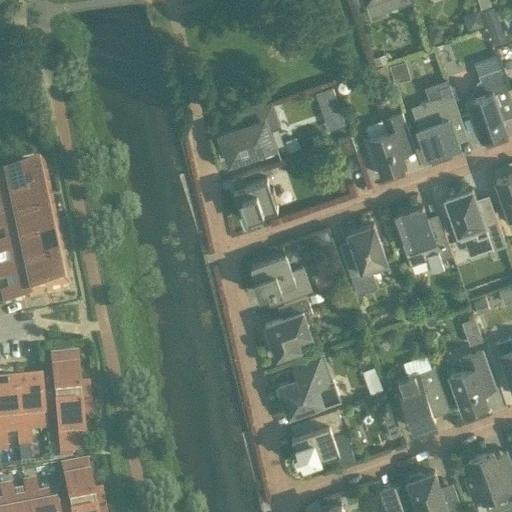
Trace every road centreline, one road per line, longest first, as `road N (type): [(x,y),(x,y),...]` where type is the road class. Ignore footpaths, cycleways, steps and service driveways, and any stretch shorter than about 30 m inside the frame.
road 1 (residential): [(221,249),(511,146)]
road 2 (residential): [(278,495),(221,249)]
road 3 (residential): [(278,495),(511,416)]
